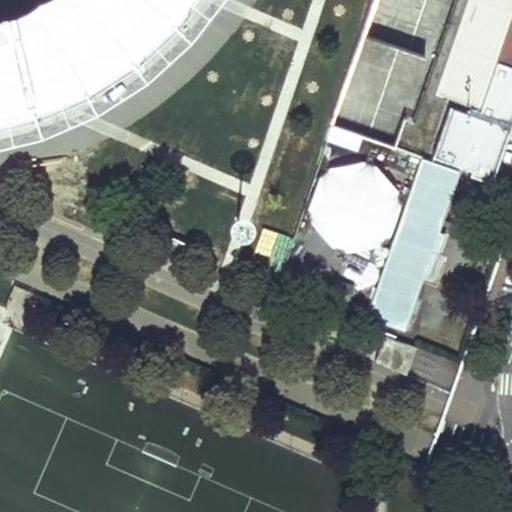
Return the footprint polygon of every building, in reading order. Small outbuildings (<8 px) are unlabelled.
[(0,0),(0,116),(51,106),(92,87),(120,65),(162,30),(186,0),(0,0)] [(511,0),(472,0),(440,93),(439,95),(471,106),(469,113),(450,106),(432,157),(472,171),(470,176),(492,184),(511,125),(511,0)] [(328,35),(358,40),(363,16),(332,11),(328,35)] [(341,88),(349,63),(319,53),(310,78),(341,88)] [(311,183),(318,144),(288,139),(281,177),(311,183)] [(422,159),(367,317),(403,329),(458,172),(422,159)]
